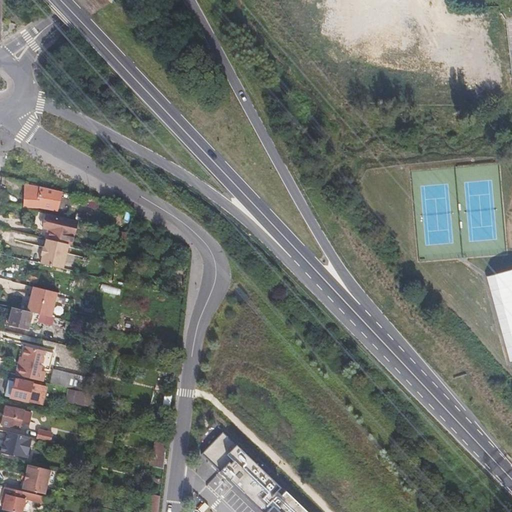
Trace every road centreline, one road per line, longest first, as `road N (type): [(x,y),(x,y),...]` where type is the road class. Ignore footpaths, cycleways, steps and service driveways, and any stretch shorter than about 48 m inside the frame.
road 1 (residential): [(172,511),(191,352),(214,280),(208,246),(174,216),(23,127),(5,104)]
road 2 (primary): [(455,420),(321,237),(188,0)]
road 3 (primary): [(393,353),(58,0)]
road 4 (primary): [(16,95),(62,110),(185,175),(393,353)]
road 5 (track): [(330,511),(213,400),(187,392)]
